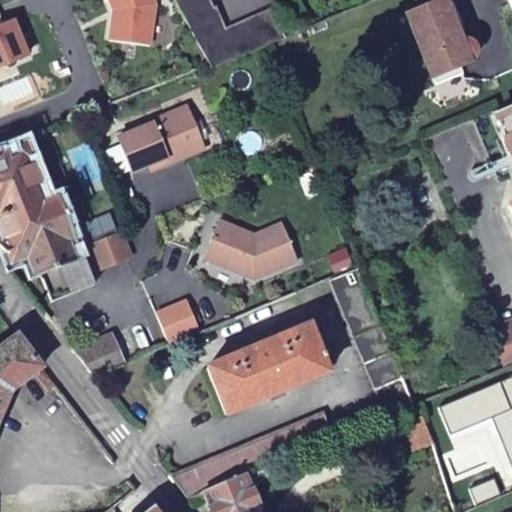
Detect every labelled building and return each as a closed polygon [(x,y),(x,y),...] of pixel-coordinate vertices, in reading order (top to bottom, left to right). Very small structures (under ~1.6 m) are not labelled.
[(108,24),(106,44),(146,50),(151,9),(147,0),(103,0),(110,15),(115,16),(119,21),(108,24)] [(172,0),(205,67),(254,48),(263,44),(281,37),(270,9),(221,30),(211,5),(209,7),(205,0),(172,0)] [(441,0),(404,16),(435,90),(462,79),(457,68),(471,61),(473,54),(472,48),(468,42),(462,39),(458,39),(442,0),(441,0)] [(110,15),(108,24),(119,21),(115,16),(110,15)] [(0,69),(25,60),(10,25),(1,29),(0,26),(0,69)] [(511,105),(489,114),(511,169),(511,205),(507,207),(511,219),(511,105)] [(155,127),(123,140),(135,175),(150,169),(203,149),(189,111),(154,125),(155,127)] [(44,204),(22,149),(0,156),(0,227),(14,260),(26,255),(37,278),(40,277),(43,285),(83,270),(80,262),(72,265),(69,258),(77,255),(55,200),(44,204)] [(203,149),(150,169),(152,175),(205,154),(203,149)] [(217,224),(215,229),(244,243),(252,240),(217,224)] [(215,229),(201,261),(250,282),(294,268),(280,229),(252,240),(244,243),(215,229)] [(116,237),(88,248),(95,265),(123,254),(116,237)] [(123,254),(95,265),(98,274),(127,263),(123,254)] [(83,270),(43,285),(50,303),(90,288),(83,270)] [(327,283),(382,419),(410,408),(355,271),(327,283)] [(221,419),(325,376),(305,329),(202,371),(221,419)] [(113,331),(73,349),(94,375),(127,363),(113,331)] [(0,417),(10,393),(42,368),(17,337),(0,349),(0,417)] [(279,461),(329,441),(318,414),(174,473),(193,497),(206,492),(251,473),(279,461)] [(439,444),(429,417),(406,425),(415,453),(439,444)] [(266,511),(251,473),(206,492),(214,511),(266,511)]
